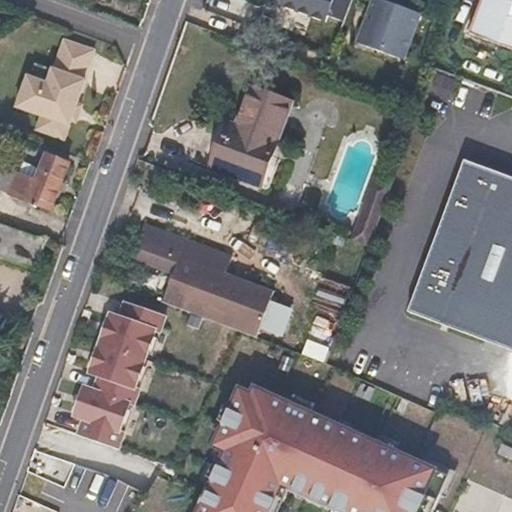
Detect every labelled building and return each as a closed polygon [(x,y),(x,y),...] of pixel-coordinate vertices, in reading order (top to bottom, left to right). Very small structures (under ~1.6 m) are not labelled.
[(346,22),(353,0),(284,0),(282,5),(328,22),(330,16),(346,22)] [(405,62),(422,15),(382,0),(375,0),(359,44),(405,62)] [(511,0),(482,0),(470,34),(511,50),(511,0)] [(63,139),(84,81),(83,80),(94,51),(64,41),(54,70),(34,63),(29,77),(27,76),(16,107),(41,115),(36,129),(63,139)] [(453,92),(458,81),(440,75),(435,86),(453,92)] [(260,186),(281,132),(291,103),(251,88),(237,123),(229,120),(211,167),(260,186)] [(24,165),(20,176),(4,170),(0,180),(0,191),(51,212),(69,164),(48,157),(43,172),(24,165)] [(511,351),(511,177),(492,169),(464,159),(408,312),(511,351)] [(371,246),(389,198),(394,184),(375,178),(352,240),(371,246)] [(0,265),(34,277),(44,248),(46,242),(0,225),(0,265)] [(275,292),(226,275),(232,259),(145,226),(132,261),(174,276),(164,305),(258,340),(275,292)] [(110,315),(99,345),(146,361),(156,331),(161,333),(166,319),(124,304),(119,318),(110,315)] [(98,378),(93,391),(135,406),(140,392),(135,391),(146,361),(99,345),(89,374),(98,378)] [(130,404),(84,388),(73,417),(83,421),(77,435),(119,450),(124,435),(120,434),(130,404)] [(511,388),(497,427),(511,433),(511,388)] [(225,453),(198,511),(269,511),(282,486),(291,490),(293,486),(325,500),(322,505),(337,511),(433,511),(449,478),(379,446),(376,452),(359,444),(362,439),(255,390),(252,397),(240,391),(214,448),(225,453)]
